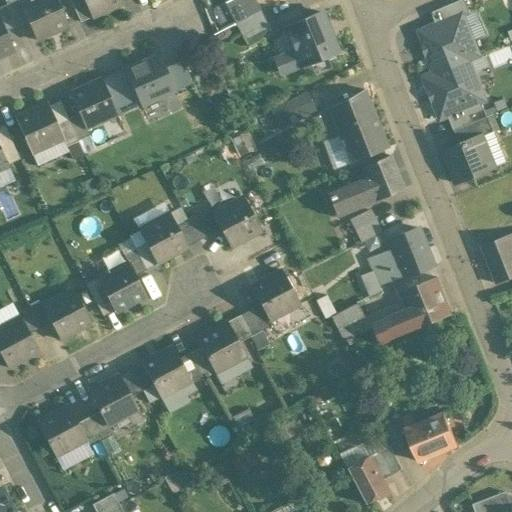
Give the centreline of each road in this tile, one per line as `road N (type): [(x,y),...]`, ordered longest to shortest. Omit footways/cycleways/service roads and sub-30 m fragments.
road 1 (residential): [(372,24),(511,389)]
road 2 (residential): [(0,404),(177,313),(204,284)]
road 3 (residential): [(0,96),(171,23)]
road 4 (residential): [(511,439),(410,511)]
